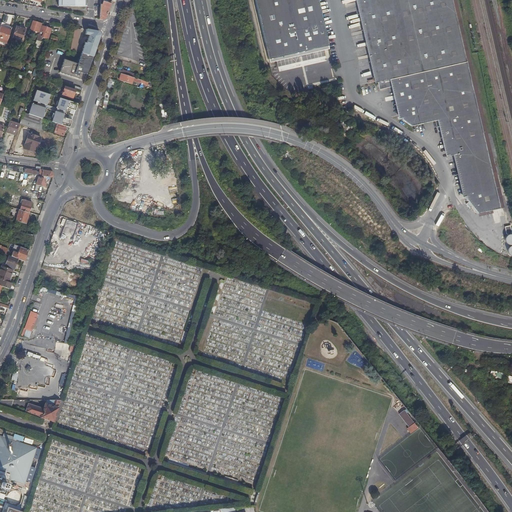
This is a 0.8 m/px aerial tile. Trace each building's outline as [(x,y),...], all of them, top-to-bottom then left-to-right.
[(253,0),(255,7),(267,59),(275,57),(320,47),(326,46),(324,40),(320,20),(315,0),(253,0)] [(371,84),(375,83),(373,76),(369,55),(363,30),(356,0),(353,0),(356,13),(366,58),(371,84)] [(496,211),(485,163),(463,64),(457,32),(452,10),(449,1),(449,0),(356,0),(363,30),(369,55),(373,76),(375,83),(375,86),(373,86),(374,89),(376,88),(376,91),(389,88),(391,88),(392,90),(396,111),(398,118),(398,121),(408,127),(414,126),(417,125),(434,122),(436,122),(443,158),(444,159),(448,158),(450,157),(460,200),(460,202),(474,216),(488,213),(496,211)] [(449,0),(449,1),(452,10),(457,32),(463,64),(485,163),(496,211),(498,211),(493,187),(487,163),(484,148),(474,100),(466,64),(460,39),(453,5),(451,0),(449,0)] [(102,4),(101,4),(100,19),(103,19),(106,17),(111,3),(103,1),(102,4)] [(40,23),(32,21),(29,29),(37,32),(40,23)] [(42,36),(48,39),(51,29),(41,25),(39,31),(44,32),(42,36)] [(11,30),(0,27),(0,26),(0,38),(7,40),(11,30)] [(22,38),(25,29),(16,26),(13,35),(22,38)] [(71,28),(67,48),(76,51),(80,29),(75,28),(74,29),(71,28)] [(85,42),(81,53),(82,53),(93,57),(100,35),(98,31),(86,29),(85,34),(89,35),(87,43),(85,42)] [(275,57),(267,59),(268,62),(289,57),(317,51),(326,49),(326,46),(320,47),(275,57)] [(83,73),(87,74),(93,57),(82,53),(78,63),(64,59),(60,72),(81,79),(83,73)] [(148,82),(121,73),(119,80),(131,84),(132,81),(147,85),(148,82)] [(344,82),(337,84),(339,93),(346,91),(344,82)] [(73,98),(75,90),(65,86),(62,94),(73,98)] [(395,119),(398,118),(396,111),(392,90),(391,88),(389,88),(392,102),(395,119)] [(50,94),(36,90),(33,100),(46,105),(50,94)] [(347,94),(339,96),(342,105),(349,103),(347,94)] [(77,103),(59,98),(51,121),(54,122),(57,123),(69,127),(77,103)] [(32,103),(28,114),(42,118),(45,108),(32,103)] [(43,132),(43,131),(47,120),(42,118),(28,114),(23,112),(22,114),(19,124),(43,132)] [(6,132),(15,135),(19,124),(9,121),(6,132)] [(436,122),(434,122),(437,139),(441,158),(443,158),(436,122)] [(57,123),(55,129),(54,132),(63,135),(64,130),(68,131),(69,127),(57,123)] [(29,133),(24,147),(37,149),(41,137),(29,133)] [(450,157),(448,158),(451,172),(458,201),(460,200),(450,157)] [(24,168),(24,173),(29,174),(52,177),(53,174),(51,171),(40,169),(39,172),(29,170),(29,169),(24,168)] [(38,177),(35,185),(44,187),(46,183),(43,182),(44,179),(38,177)] [(29,212),(31,205),(22,203),(20,210),(29,212)] [(25,223),(29,212),(20,210),(19,209),(16,221),(25,223)] [(13,251),(11,256),(17,259),(24,261),(28,250),(25,248),(20,247),(18,253),(13,251)] [(15,264),(17,259),(11,256),(8,255),(6,261),(15,264)] [(13,270),(15,264),(6,261),(4,266),(12,270),(13,270)] [(0,271),(10,275),(12,270),(4,266),(1,266),(0,268),(0,271)] [(186,269),(186,302),(195,302),(195,269),(186,269)] [(0,271),(0,278),(7,282),(10,275),(0,271)] [(0,278),(0,285),(1,286),(9,289),(11,283),(7,282),(0,278)] [(66,343),(74,310),(71,309),(63,343),(66,343)] [(29,311),(21,335),(29,338),(37,313),(29,311)] [(47,400),(46,403),(44,410),(29,405),(27,412),(53,420),(60,400),(47,400)] [(412,423),(402,410),(397,414),(407,427),(405,429),(409,434),(416,428),(412,423)] [(0,436),(0,476),(24,484),(26,481),(29,482),(34,467),(30,466),(36,448),(19,442),(19,441),(22,442),(23,438),(14,435),(13,437),(3,434),(2,437),(0,436)]
